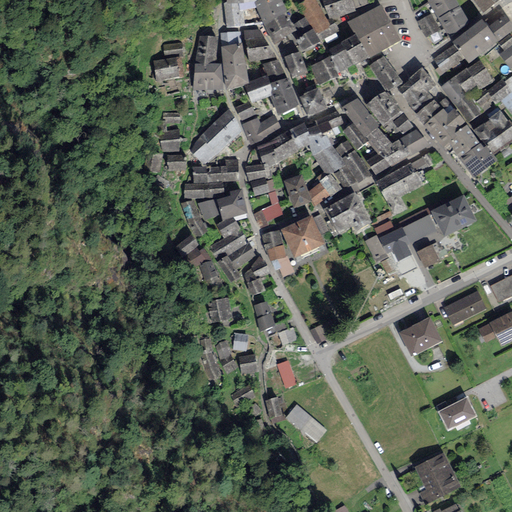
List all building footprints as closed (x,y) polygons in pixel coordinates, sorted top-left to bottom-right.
[(243,0),(244,3),(238,3),(239,11),(243,10),(255,8),(254,2),(258,0),(243,0)] [(255,8),(263,23),(285,12),(287,11),(282,0),(258,0),(254,2),(255,8)] [(315,0),(306,0),(298,4),(306,17),(316,34),(330,26),(327,21),(315,0)] [(339,17),(344,15),(338,0),(321,0),(330,20),(339,17)] [(355,11),(354,9),(351,0),(338,0),(344,15),(355,11)] [(366,0),(351,0),(354,9),(368,5),(366,0)] [(427,0),(437,19),(459,6),(455,0),(427,0)] [(473,0),(483,12),(498,0),(473,0)] [(227,4),(227,2),(224,2),(226,28),(244,26),(243,10),(239,11),(238,3),(227,4)] [(381,4),(347,23),(353,35),(355,34),(368,57),(371,63),(383,56),(380,52),(401,40),(381,4)] [(469,24),(459,6),(437,19),(448,36),(469,24)] [(293,25),(285,12),(263,23),(274,45),(284,40),(284,38),(292,34),(297,31),(293,25)] [(432,14),(417,22),(426,38),(440,30),(432,14)] [(511,24),(505,14),(488,27),(499,41),(511,31),(511,24)] [(302,51),(320,42),(316,34),(306,17),(293,25),(297,31),(292,34),(302,51)] [(330,26),(316,34),(320,42),(344,29),(339,17),(330,20),(327,21),(330,26)] [(488,27),(483,21),(453,43),(454,45),(464,59),(469,64),(499,41),(488,27)] [(260,29),(243,31),(249,61),(275,57),(260,29)] [(353,35),(340,42),(353,64),(354,66),(368,57),(355,34),(353,35)] [(511,44),(511,38),(509,35),(498,44),(504,51),(511,44)] [(218,37),(199,36),(194,64),(216,64),(218,37)] [(163,45),(165,59),(181,57),(184,57),(182,42),(163,45)] [(353,64),(340,42),(327,49),(330,56),(337,73),(353,64)] [(242,43),(221,47),(226,91),(244,85),(248,84),(248,82),(242,43)] [(511,44),(504,51),(499,55),(510,69),(511,67),(511,44)] [(464,59),(454,45),(434,60),(439,68),(435,70),(440,77),(464,59)] [(307,73),(300,52),(284,57),(291,78),(307,73)] [(337,73),(330,56),(320,61),(329,80),(339,77),(337,73)] [(402,82),(383,56),(371,63),(367,66),(386,91),(402,82)] [(165,59),(153,61),(156,81),(184,77),(181,57),(165,59)] [(267,76),(270,85),(286,78),(278,60),(263,65),(267,76)] [(466,68),(442,86),(469,123),(482,114),(472,100),(469,102),(464,95),(477,86),(480,91),(494,81),(479,60),(467,69),(466,68)] [(329,80),(320,61),(310,66),(319,85),(329,80)] [(216,64),(194,64),(193,90),(223,90),(221,64),(216,64)] [(435,85),(422,67),(408,80),(409,81),(397,89),(408,104),(427,91),(435,85)] [(267,76),(248,82),(248,84),(244,85),(251,103),(270,96),(274,95),(270,85),(267,76)] [(504,83),(502,80),(476,101),(485,112),(495,103),(501,110),(505,107),(511,115),(511,76),(504,83)] [(287,78),(286,78),(270,85),(274,95),(270,96),(278,115),(298,105),(287,78)] [(322,99),(318,88),(303,94),(304,95),(299,97),(303,107),(322,99)] [(434,100),(427,91),(408,104),(415,113),(434,100)] [(384,92),(366,104),(376,118),(396,103),(387,92),(386,93),(384,92)] [(327,109),(322,99),(303,107),(308,117),(327,109)] [(358,99),(341,107),(354,123),(366,137),(377,128),(379,126),(358,99)] [(443,110),(434,100),(415,113),(423,125),(443,110)] [(255,115),(249,102),(235,108),(241,121),(255,115)] [(403,113),(396,103),(376,118),(383,127),(403,113)] [(482,140),(508,122),(498,108),(487,116),(471,127),(481,141),(482,140)] [(242,131),(229,109),(200,137),(191,152),(204,166),(242,131)] [(447,114),(443,110),(423,125),(441,149),(443,147),(456,137),(454,135),(466,126),(454,109),(447,114)] [(338,111),(327,116),(332,128),(344,124),(338,111)] [(180,113),(163,113),(163,123),(180,123),(180,113)] [(414,128),(404,114),(393,122),(403,136),(414,128)] [(258,118),(242,125),(250,146),(264,139),(281,128),(275,115),(260,123),(258,118)] [(325,132),(332,128),(327,116),(315,121),(317,125),(320,134),(325,132)] [(511,141),(511,123),(509,120),(508,122),(482,140),(487,146),(494,155),(511,141)] [(304,123),(288,131),(293,140),(309,132),(307,129),(304,123)] [(357,150),(368,141),(366,137),(354,123),(343,131),(357,150)] [(317,125),(307,129),(309,132),(314,143),(309,145),(312,156),(332,146),(325,132),(320,134),(317,125)] [(480,143),(466,126),(454,135),(456,137),(443,147),(449,155),(453,152),(459,159),(480,143)] [(368,141),(378,154),(392,144),(377,128),(366,137),(368,141)] [(179,152),(179,129),(166,132),(163,132),(163,135),(161,135),(161,152),(179,152)] [(430,145),(416,130),(400,139),(412,155),(430,145)] [(288,131),(270,141),(278,163),(298,151),(293,140),(288,131)] [(314,143),(309,132),(293,140),(298,151),(309,145),(314,143)] [(400,139),(392,144),(378,154),(366,161),(375,175),(391,167),(412,155),(400,139)] [(278,163),(270,141),(257,147),(263,164),(267,179),(272,177),(269,167),(278,163)] [(354,151),(347,141),(335,149),(338,154),(341,158),(354,151)] [(483,149),(480,143),(459,159),(474,179),(498,161),(494,155),(487,146),(483,149)] [(312,156),(320,166),(338,154),(335,149),(332,146),(312,156)] [(372,176),(354,151),(341,158),(345,164),(351,173),(357,182),(358,184),(372,176)] [(163,155),(146,152),(144,171),(160,173),(163,155)] [(333,172),(339,168),(345,164),(341,158),(338,154),(320,166),(327,176),(330,174),(333,172)] [(186,155),(167,155),(167,171),(186,171),(186,155)] [(423,157),(411,163),(416,173),(428,167),(423,157)] [(225,166),(192,167),(193,184),(203,183),(223,182),(239,181),(238,159),(225,160),(225,166)] [(411,163),(375,182),(393,216),(407,209),(401,198),(423,186),(416,173),(411,163)] [(263,164),(245,167),(248,182),(250,182),(266,179),(267,179),(263,164)] [(334,174),(339,181),(351,173),(345,164),(339,168),(340,170),(334,174)] [(357,182),(351,173),(339,181),(346,189),(357,182)] [(294,209),(311,203),(308,192),(302,174),(283,181),(294,209)] [(320,183),(325,189),(336,182),(330,174),(327,176),(319,182),(320,183)] [(266,179),(250,182),(254,197),(270,192),(266,179)] [(223,182),(203,183),(204,198),(224,197),(223,182)] [(342,189),(336,182),(325,189),(329,196),(331,197),(342,189)] [(184,198),(204,198),(203,183),(193,184),(184,184),(184,198)] [(325,189),(320,183),(308,192),(311,203),(314,207),(329,196),(325,189)] [(233,217),(247,214),(242,189),(229,192),(230,196),(216,200),(222,220),(233,217)] [(275,191),(268,194),(272,206),(278,203),(279,203),(275,191)] [(355,192),(338,200),(353,226),(356,231),(372,223),(355,192)] [(464,195),(431,211),(444,237),(477,221),(464,195)] [(214,199),(197,204),(205,220),(219,215),(214,199)] [(181,204),(188,225),(201,220),(193,200),(181,204)] [(353,226),(338,200),(323,209),(337,235),(353,226)] [(283,215),(278,203),(272,206),(262,211),(262,210),(253,214),(261,229),(269,226),(267,222),(283,215)] [(398,222),(401,228),(429,215),(431,214),(428,208),(398,222)] [(325,244),(311,215),(281,230),(294,259),(325,244)] [(328,231),(320,215),(313,218),(322,235),(328,231)] [(429,215),(401,228),(410,244),(436,230),(429,215)] [(223,239),(210,246),(217,261),(227,255),(247,243),(233,217),(222,220),(216,225),(223,239)] [(208,231),(201,220),(188,225),(195,238),(208,231)] [(391,221),(374,228),(379,239),(396,230),(391,221)] [(396,230),(379,239),(387,254),(392,251),(398,261),(412,254),(407,246),(410,244),(401,228),(396,230)] [(261,235),(265,251),(283,245),(280,230),(261,235)] [(199,245),(191,235),(174,247),(182,258),(184,256),(196,247),(199,245)] [(385,255),(376,236),(366,241),(375,259),(385,255)] [(439,241),(417,252),(425,269),(445,259),(444,256),(447,254),(445,250),(443,251),(439,241)] [(256,256),(247,243),(227,255),(234,266),(236,269),(256,256)] [(285,257),(283,245),(265,251),(271,261),(285,258),(285,257)] [(209,258),(203,248),(199,251),(196,247),(184,256),(194,268),(209,258)] [(217,261),(223,272),(234,266),(227,255),(217,261)] [(287,256),(285,257),(285,258),(271,261),(275,271),(279,269),(283,278),(294,273),(287,256)] [(262,261),(260,257),(250,267),(251,268),(256,280),(260,278),(269,274),(264,261),(262,261)] [(199,265),(205,280),(217,275),(212,260),(199,265)] [(236,269),(234,266),(223,272),(230,283),(241,277),(236,269)] [(265,291),(260,278),(256,280),(251,268),(244,274),(248,283),(246,283),(252,297),(265,291)] [(511,295),(511,274),(490,286),(499,302),(511,295)] [(221,286),(217,275),(205,280),(209,290),(221,286)] [(478,291),(444,308),(452,325),(487,309),(478,291)] [(232,318),(227,298),(207,302),(209,312),(205,313),(207,324),(232,318)] [(267,302),(253,306),(260,332),(275,326),(267,302)] [(511,311),(489,323),(489,324),(479,329),(486,343),(496,338),(501,347),(511,341),(511,311)] [(429,318),(398,334),(405,347),(406,346),(411,357),(442,341),(429,318)] [(328,324),(313,332),(318,341),(333,334),(328,324)] [(293,328),(278,333),(282,346),(297,340),(293,328)] [(249,335),(234,333),(232,350),(246,352),(249,335)] [(209,338),(200,340),(202,354),(212,353),(209,338)] [(232,356),(226,340),(219,343),(215,347),(220,360),(232,356)] [(221,375),(212,353),(202,354),(200,355),(210,381),(221,375)] [(255,355),(239,357),(241,375),(257,372),(255,355)] [(238,367),(232,356),(220,360),(227,375),(238,367)] [(249,385),(230,395),(237,407),(256,397),(249,385)] [(278,397),(265,401),(269,418),(270,418),(272,424),(284,421),(278,397)] [(467,397),(437,412),(447,431),(476,416),(467,397)] [(262,411),(255,404),(248,410),(255,417),(262,411)] [(327,430),(296,405),(285,418),(304,434),(305,433),(316,443),(327,430)] [(250,421),(243,409),(234,414),(241,426),(250,421)] [(266,439),(261,419),(253,421),(258,441),(266,439)] [(277,448),(269,454),(277,467),(286,462),(277,448)] [(443,453),(414,467),(426,490),(419,494),(426,506),(461,488),(443,453)]
